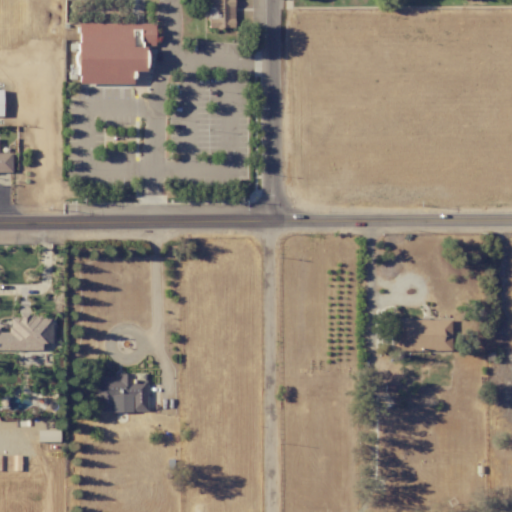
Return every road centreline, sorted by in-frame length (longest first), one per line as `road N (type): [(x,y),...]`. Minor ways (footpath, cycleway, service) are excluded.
road 1 (tertiary): [(511,221),(0,225)]
road 2 (residential): [(276,511),(277,0)]
